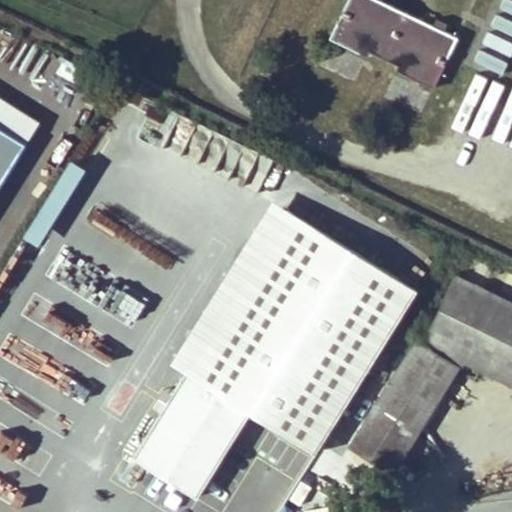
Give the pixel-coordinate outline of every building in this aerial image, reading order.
[(457,39),(374,0),(348,0),(331,39),(434,87),(457,39)] [(511,2),(506,0),(504,0),(500,9),(511,14),(511,2)] [(511,24),(496,17),(492,27),(511,35),(511,24)] [(511,57),(511,45),(488,35),(483,44),(511,57)] [(507,66),(479,53),(474,62),(503,75),(507,66)] [(0,186),(26,144),(0,127),(0,186)] [(42,249),(81,169),(67,163),(28,242),(42,249)] [(473,216),(445,203),(440,213),(469,226),(473,216)] [(369,272),(285,220),(271,242),(239,222),(224,247),(256,267),(210,341),(201,355),(126,477),(159,497),(172,475),(204,494),(253,415),(316,454),(420,285),(377,259),(369,272)] [(464,361),(511,384),(511,302),(458,276),(424,344),(416,339),(350,445),(393,473),(464,361)] [(187,347),(201,355),(210,341),(196,332),(187,347)]
